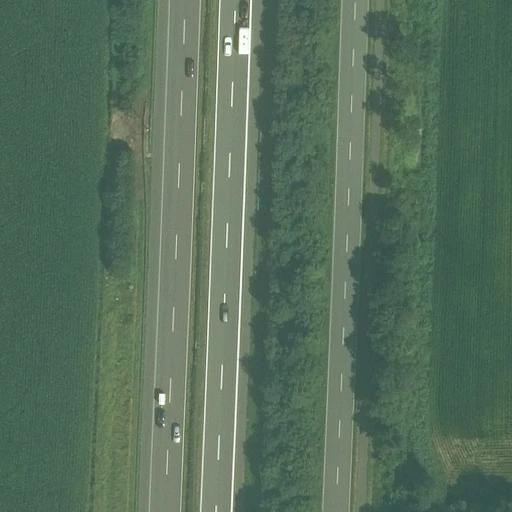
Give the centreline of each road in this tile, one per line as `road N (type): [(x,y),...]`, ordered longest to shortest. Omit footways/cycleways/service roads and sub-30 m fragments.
road 1 (secondary): [(354,0),(334,511)]
road 2 (motorway): [(174,0),(156,511)]
road 3 (motorway): [(225,511),(242,0)]
